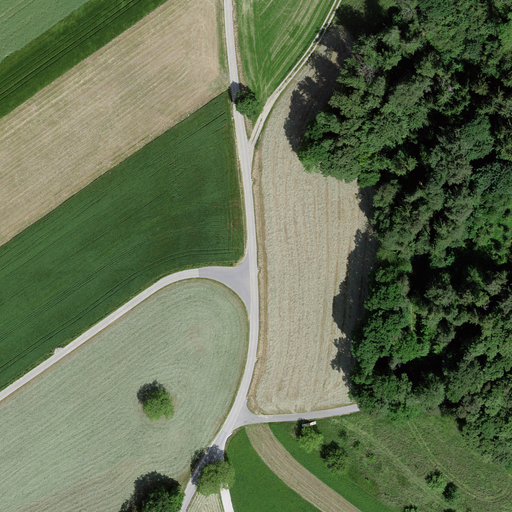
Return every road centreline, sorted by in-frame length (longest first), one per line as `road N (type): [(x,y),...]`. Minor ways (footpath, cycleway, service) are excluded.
road 1 (unclassified): [(227,0),(250,211),(253,343),(242,395),(180,511)]
road 2 (track): [(252,281),(201,272),(167,279),(0,396)]
road 3 (track): [(244,161),(275,93),(338,0)]
